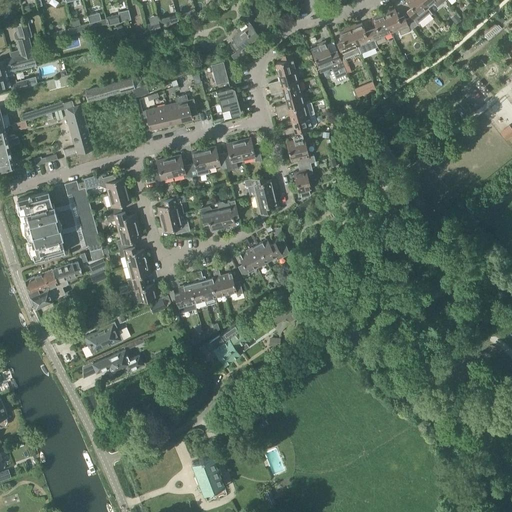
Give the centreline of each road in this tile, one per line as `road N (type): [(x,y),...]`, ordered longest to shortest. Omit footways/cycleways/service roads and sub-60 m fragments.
road 1 (unclassified): [(126,511),(16,281),(0,226)]
road 2 (residential): [(263,223),(220,246),(173,257),(158,247),(132,155)]
road 3 (residential): [(262,119),(259,70),(278,35),(378,0)]
road 4 (residential): [(0,191),(132,155)]
road 5 (residential): [(132,155),(262,119)]
